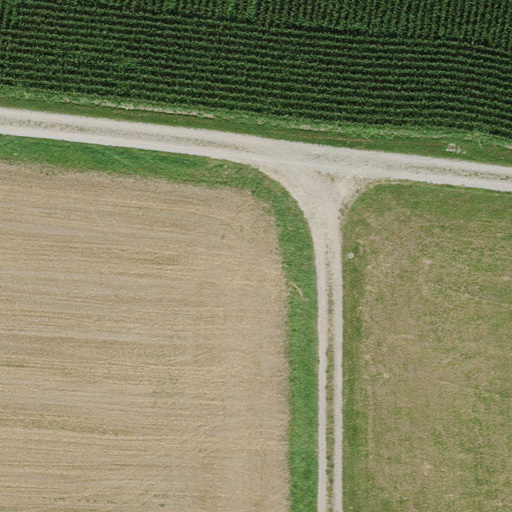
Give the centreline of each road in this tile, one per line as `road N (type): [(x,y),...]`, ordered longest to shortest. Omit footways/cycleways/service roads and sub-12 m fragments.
road 1 (track): [(0,129),(511,186)]
road 2 (track): [(339,511),(337,168)]
